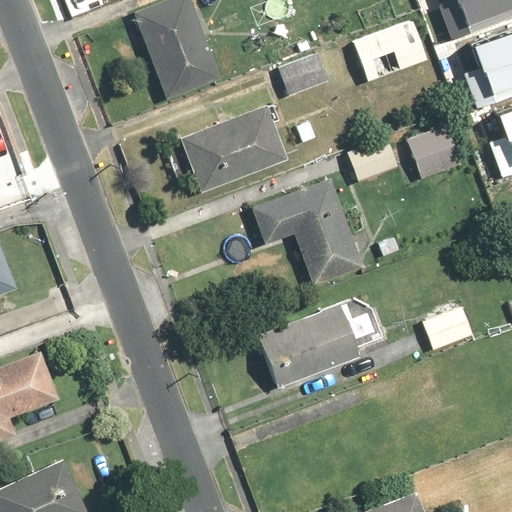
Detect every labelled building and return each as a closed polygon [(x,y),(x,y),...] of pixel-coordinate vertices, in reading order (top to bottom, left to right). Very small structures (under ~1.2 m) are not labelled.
[(211,79),(180,0),(142,0),(119,9),(154,101),(211,79)] [(511,0),(437,0),(449,31),(511,8),(511,0)] [(413,61),(399,21),(341,42),(356,82),(413,61)] [(474,66),(462,70),(472,101),(511,87),(511,22),(464,39),(474,66)] [(316,51),(275,65),(284,93),(325,80),(316,51)] [(501,133),(489,137),(500,168),(511,163),(511,99),(492,106),(501,133)] [(261,103),(169,134),(172,142),(157,147),(168,178),(180,174),(186,191),(280,160),(261,103)] [(443,123),(402,142),(419,177),(459,159),(443,123)] [(381,136),(345,151),(357,180),(393,165),(381,136)] [(352,265),(323,176),(236,204),(248,244),(283,233),(298,282),(352,265)] [(5,237),(0,239),(0,295),(23,287),(5,237)] [(271,385),(356,353),(353,346),(379,336),(368,305),(342,315),(337,301),(252,333),(271,385)] [(459,306),(417,320),(426,347),(468,332),(459,306)] [(43,351),(0,367),(0,436),(18,429),(14,418),(62,399),(43,351)] [(427,358),(390,373),(402,403),(439,388),(427,358)] [(372,404),(287,436),(307,487),(392,454),(372,404)] [(89,511),(68,460),(0,487),(0,508),(1,511),(89,511)] [(415,511),(408,492),(352,511),(415,511)]
